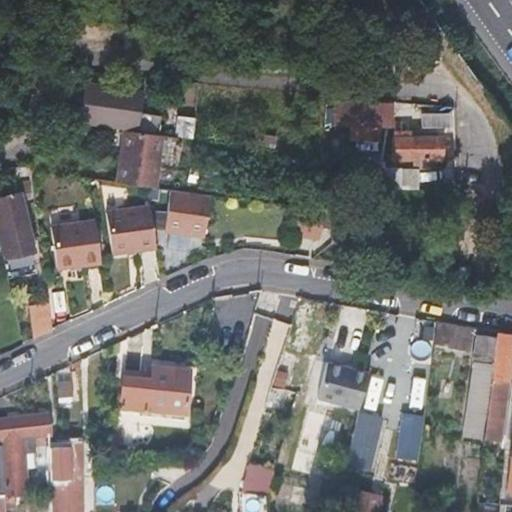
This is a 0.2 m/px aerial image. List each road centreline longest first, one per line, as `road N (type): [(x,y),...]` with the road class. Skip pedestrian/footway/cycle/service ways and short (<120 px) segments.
road 1 (residential): [(511,318),(270,275),(236,277),(0,378)]
road 2 (residential): [(453,85),(318,91),(59,61),(16,157),(0,158)]
road 3 (unknown): [(270,275),(234,411),(199,471)]
road 4 (residential): [(453,85),(486,120),(511,240)]
